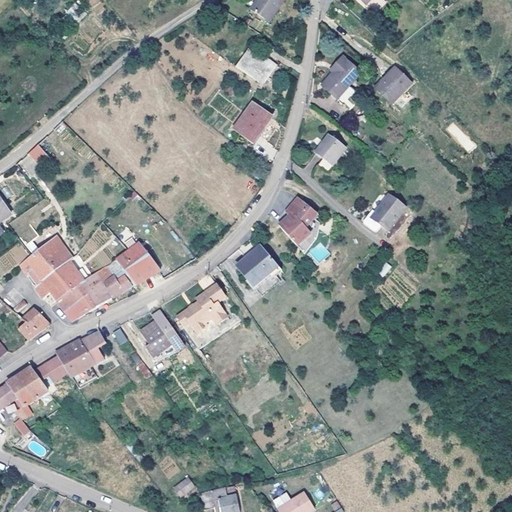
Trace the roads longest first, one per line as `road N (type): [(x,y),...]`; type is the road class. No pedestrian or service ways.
road 1 (residential): [(66,343),(195,276),(253,220),(293,128),(314,0)]
road 2 (track): [(218,0),(112,71),(29,146)]
road 3 (tertiary): [(120,511),(0,461)]
